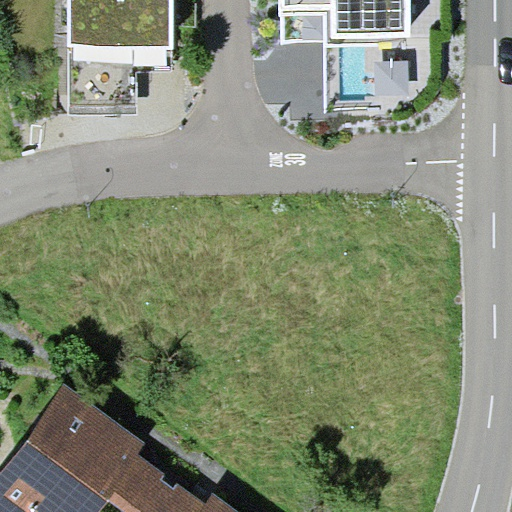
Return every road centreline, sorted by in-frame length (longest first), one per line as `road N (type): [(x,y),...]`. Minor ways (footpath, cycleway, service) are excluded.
road 1 (trunk): [(0,393),(511,238)]
road 2 (tertiary): [(472,511),(493,400),(495,174)]
road 3 (residential): [(220,166),(495,174)]
road 4 (residential): [(0,201),(220,166)]
road 5 (tertiary): [(495,174),(495,0)]
road 6 (residential): [(220,166),(219,0)]
